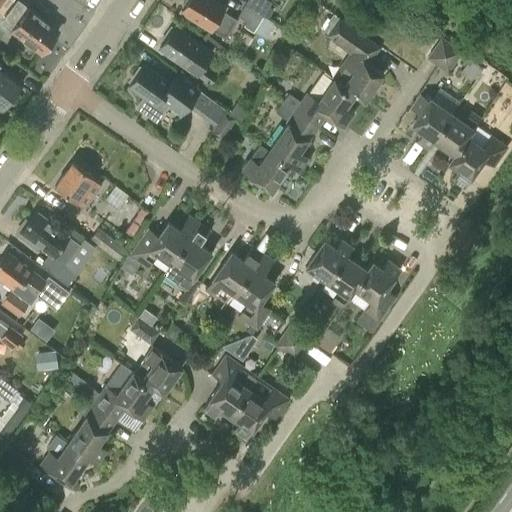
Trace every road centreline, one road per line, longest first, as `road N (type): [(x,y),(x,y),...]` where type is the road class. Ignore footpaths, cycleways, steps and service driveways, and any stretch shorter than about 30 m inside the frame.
road 1 (residential): [(229,472),(246,483),(311,393),(351,376),(430,265),(425,242),(334,183)]
road 2 (residential): [(334,183),(309,218),(270,222),(65,88)]
road 3 (residential): [(192,511),(130,471),(152,437),(176,436),(229,472)]
